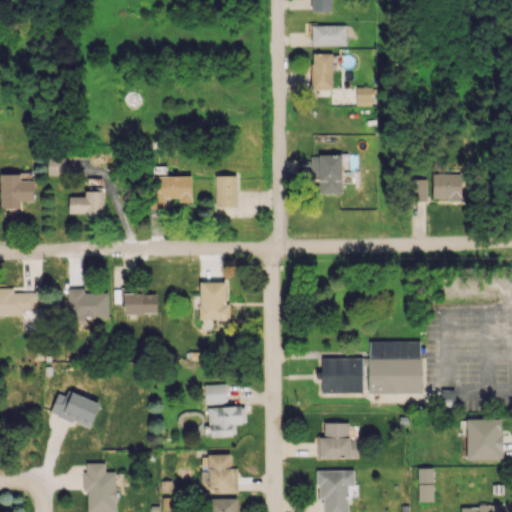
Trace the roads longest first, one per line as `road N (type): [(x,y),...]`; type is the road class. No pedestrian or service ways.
road 1 (residential): [(511,240),(0,250)]
road 2 (residential): [(279,0),(275,511)]
